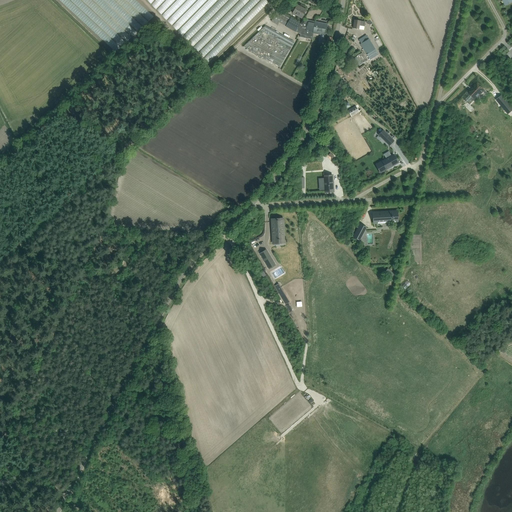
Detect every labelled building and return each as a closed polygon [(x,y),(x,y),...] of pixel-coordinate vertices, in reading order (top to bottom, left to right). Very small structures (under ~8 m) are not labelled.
[(306,10),(297,5),(293,13),(302,18),(306,10)] [(315,23),(315,22),(308,20),(304,19),(303,25),(290,18),(289,20),(276,12),(271,21),(278,25),(279,22),(286,26),(285,26),(296,32),(296,31),(299,33),(301,33),(300,37),(287,59),(298,65),(313,39),(312,39),(313,33),(321,34),(320,37),(324,38),(324,37),(325,37),(325,36),(324,36),(325,31),(326,31),(326,30),(327,24),(321,23),(321,24),(315,23)] [(354,20),(353,28),(359,29),(359,26),(364,26),(365,21),(360,21),(360,20),(354,20)] [(243,46),(280,67),(284,61),(294,42),(265,26),(243,46)] [(360,43),(370,59),(378,54),(366,35),(359,40),(361,43),(360,43)] [(354,58),(359,66),(367,60),(362,52),(354,58)] [(468,92),(463,98),(467,102),(470,104),(475,99),(476,98),(484,90),(485,90),(483,88),(477,82),(471,88),(471,89),(469,91),(468,91),(468,92)] [(511,106),(502,95),(501,95),(502,96),(496,100),(506,111),(511,107),(511,106)] [(355,106),(348,111),(351,116),(359,112),(355,106)] [(470,128),(473,135),(479,132),(475,125),(470,128)] [(394,143),(380,130),(376,134),(389,147),(394,143)] [(381,171),(398,162),(394,155),(377,164),(381,171)] [(325,192),(333,191),(332,175),(324,176),(325,192)] [(388,213),(375,214),(376,222),(397,220),(397,221),(396,211),(387,212),(388,212),(388,213)] [(282,219),(272,220),(273,229),(274,240),(283,239),(282,229),(283,229),(282,219)] [(360,224),(353,237),(354,237),(359,240),(366,227),(360,224)] [(260,254),(267,266),(273,262),(266,250),(260,254)] [(392,278),(394,275),(387,269),(385,272),(392,278)] [(281,285),(277,286),(281,297),(286,295),(281,285)]
